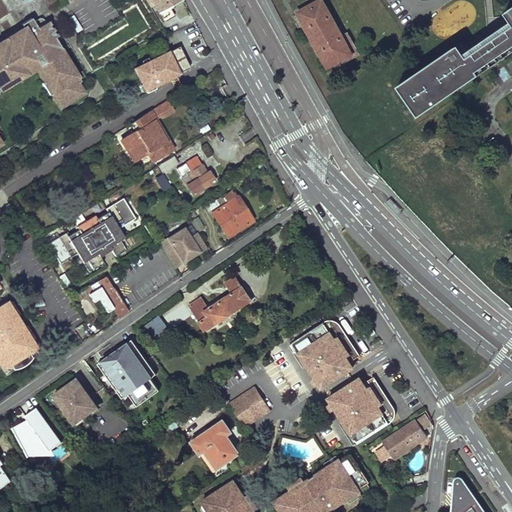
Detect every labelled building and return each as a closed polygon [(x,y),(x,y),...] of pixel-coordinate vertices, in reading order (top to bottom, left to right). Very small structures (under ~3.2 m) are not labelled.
[(150,0),(163,22),(173,17),(168,8),(181,0),(150,0)] [(322,68),(352,54),(327,0),(311,0),(295,8),(322,68)] [(416,113),(511,49),(511,0),(510,0),(499,8),(508,22),(461,54),(455,45),(397,84),(416,113)] [(0,144),(0,145),(0,144),(0,90),(35,69),(43,83),(40,84),(48,96),(50,95),(59,109),(83,94),(77,84),(80,81),(54,38),(57,37),(48,23),(46,24),(42,17),(33,22),(31,19),(19,26),(21,29),(0,41),(0,144)] [(177,44),(131,67),(143,92),(154,87),(152,84),(188,66),(177,44)] [(464,92),(473,104),(484,96),(475,85),(464,92)] [(135,129),(120,137),(132,159),(146,151),(151,162),(171,151),(167,145),(164,142),(152,121),(153,117),(149,110),(131,122),(135,129)] [(174,154),(158,163),(162,171),(178,163),(174,154)] [(202,173),(193,157),(182,163),(186,171),(182,173),(190,186),(194,183),(198,189),(211,182),(205,172),(202,173)] [(162,185),(167,182),(162,173),(157,176),(162,185)] [(227,201),(211,211),(227,236),(253,219),(238,194),(236,196),(232,190),(224,195),(227,201)] [(64,231),(46,243),(59,263),(75,253),(86,271),(102,261),(98,255),(110,247),(114,254),(129,244),(117,227),(134,217),(121,196),(104,206),(106,210),(96,216),(94,213),(75,225),(77,228),(66,235),(64,231)] [(390,198),(386,202),(397,214),(401,210),(390,198)] [(206,246),(196,229),(171,246),(181,262),(206,246)] [(105,275),(96,281),(119,317),(128,311),(105,275)] [(201,297),(189,304),(206,329),(251,300),(235,276),(227,282),(233,291),(218,302),(215,299),(206,305),(201,297)] [(99,293),(92,282),(85,286),(93,299),(96,298),(94,295),(99,293)] [(5,300),(0,303),(0,367),(7,363),(11,368),(15,367),(18,366),(20,365),(23,363),(26,360),(28,358),(30,356),(27,351),(34,346),(5,300)] [(170,330),(159,315),(146,326),(156,340),(170,330)] [(327,324),(294,345),(324,390),(354,369),(352,365),(362,358),(351,340),(346,332),(339,323),(332,323),(327,324)] [(142,368),(118,335),(100,349),(100,350),(85,361),(96,377),(117,362),(128,378),(142,368)] [(165,373),(150,353),(144,358),(158,378),(165,373)] [(361,381),(331,401),(360,446),(391,426),(397,419),(398,412),(394,406),(386,393),(376,379),(365,386),(361,381)] [(77,380),(53,396),(73,426),(100,407),(101,404),(95,396),(92,395),(90,397),(77,380)] [(270,411),(254,388),(231,405),(246,427),(270,411)] [(61,443),(36,408),(24,417),(31,427),(29,428),(28,427),(23,422),(16,433),(27,454),(41,454),(40,448),(44,446),(49,451),(61,443)] [(428,422),(423,416),(384,444),(396,461),(429,438),(421,427),(428,422)] [(230,432),(222,421),(191,441),(198,452),(204,448),(217,467),(237,454),(225,435),(230,432)] [(313,439),(308,442),(318,456),(323,452),(313,439)] [(370,482),(351,454),(341,461),(340,460),(286,495),(286,497),(276,504),(281,511),(327,511),(360,492),(358,490),(370,482)] [(6,473),(0,464),(0,488),(8,482),(3,476),(6,473)] [(453,479),(450,511),(486,511),(480,503),(473,493),(461,476),(460,475),(458,474),(457,474),(455,475),(454,477),(453,479)] [(240,493),(233,482),(204,500),(212,511),(210,511),(254,511),(241,492),(240,493)]
